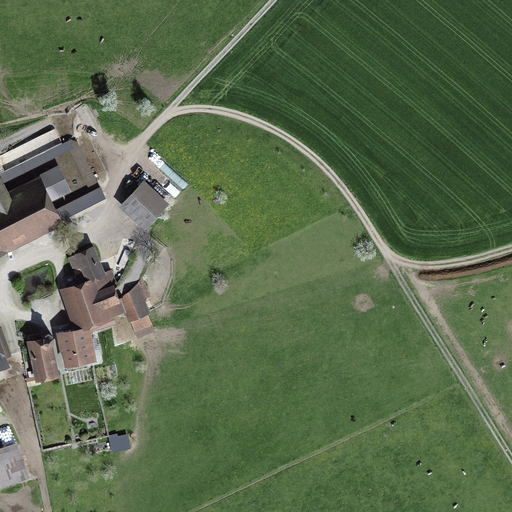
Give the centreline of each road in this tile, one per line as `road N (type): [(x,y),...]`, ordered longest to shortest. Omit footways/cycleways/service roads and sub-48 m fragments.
road 1 (track): [(384,251),(339,183),(293,141),(223,110),(166,112)]
road 2 (track): [(511,456),(384,251)]
road 3 (track): [(166,112),(115,168),(73,238),(0,278)]
road 4 (track): [(48,511),(5,313)]
road 5 (track): [(272,0),(166,112)]
road 6 (track): [(109,179),(85,134),(70,126),(51,125),(0,149)]
road 7 (track): [(150,302),(168,281),(166,256),(91,208)]
road 8 (track): [(511,246),(432,264),(384,251)]
